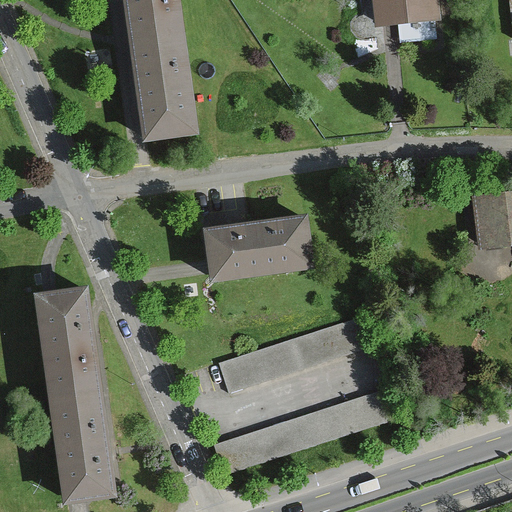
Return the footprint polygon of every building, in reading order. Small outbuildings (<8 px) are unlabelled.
[(179,0),(123,0),(130,45),(185,37),(179,0)] [(436,0),(374,0),(377,33),(399,31),(439,28),(436,0)] [(185,37),(130,45),(146,147),(156,145),(200,139),(185,37)] [(511,194),(476,198),(482,251),(511,247),(511,194)] [(309,219),(205,233),(209,259),(213,285),(317,270),(309,219)] [(50,404),(102,397),(89,292),(36,299),(50,404)] [(368,319),(221,364),(230,395),(377,350),(368,319)] [(386,393),(225,445),(234,475),(396,422),(386,393)] [(102,397),(50,404),(64,508),(70,507),(116,501),(102,397)]
